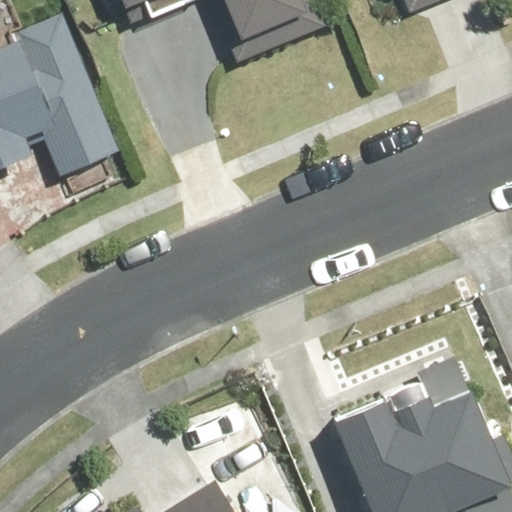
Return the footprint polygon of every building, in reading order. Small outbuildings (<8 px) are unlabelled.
[(101,0),(106,15),(133,5),(139,21),(188,0),(201,0),(230,66),(318,29),(305,0),(101,0)] [(401,0),(405,9),(428,0),(401,0)] [(0,167),(15,162),(9,145),(31,136),(49,180),(112,156),(57,14),(1,36),(3,43),(0,43),(0,167)] [(511,511),(511,494),(467,390),(451,398),(422,409),(410,385),(404,386),(398,387),(391,389),(387,391),(380,396),(373,401),(313,427),(347,511),(511,511)] [(209,511),(196,484),(152,511),(121,511),(119,508),(113,511),(209,511)]
